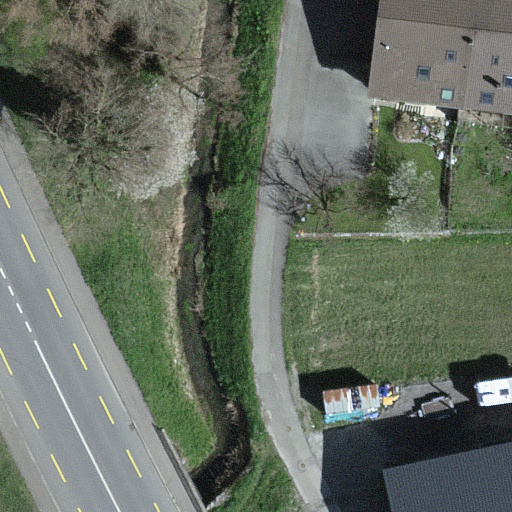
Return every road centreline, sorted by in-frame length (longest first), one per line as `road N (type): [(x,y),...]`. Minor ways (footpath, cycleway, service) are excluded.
road 1 (residential): [(303,0),(267,347),(292,441),(330,511)]
road 2 (primary): [(0,264),(119,511)]
